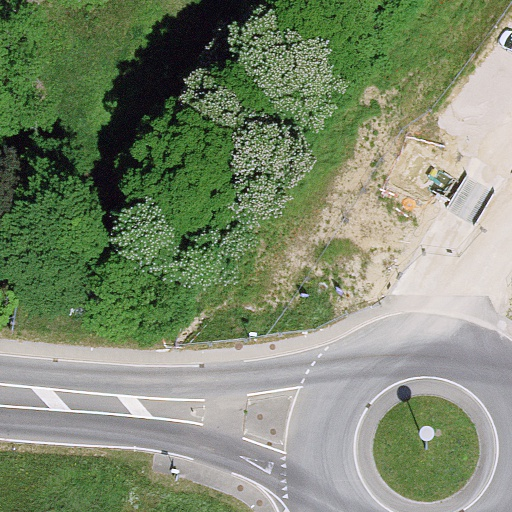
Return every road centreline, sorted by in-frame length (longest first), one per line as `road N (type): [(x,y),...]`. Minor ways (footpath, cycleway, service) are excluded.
road 1 (primary): [(382,351),(222,382),(0,367)]
road 2 (primary): [(0,420),(165,438),(328,496)]
road 3 (primary): [(382,351),(353,370),(320,429),(318,463),(328,496)]
road 4 (unclassified): [(442,342),(511,226)]
